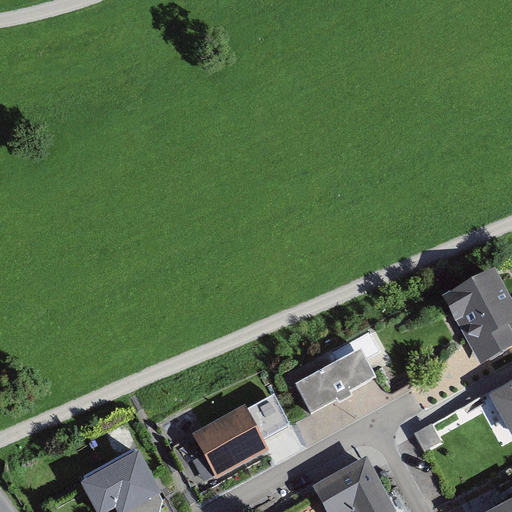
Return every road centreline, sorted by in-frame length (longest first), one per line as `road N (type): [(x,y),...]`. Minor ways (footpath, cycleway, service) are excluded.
road 1 (track): [(0,443),(511,225)]
road 2 (residential): [(214,511),(379,423),(426,511)]
